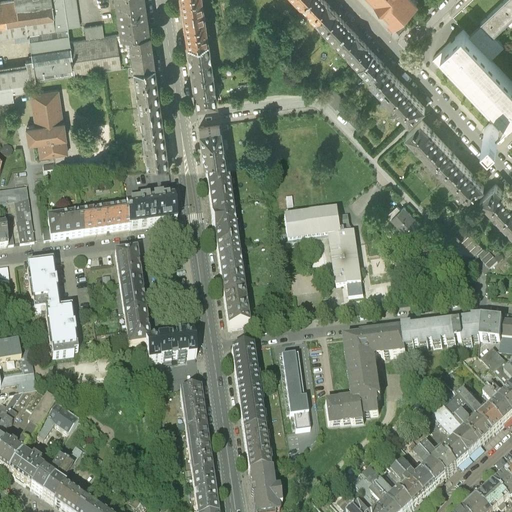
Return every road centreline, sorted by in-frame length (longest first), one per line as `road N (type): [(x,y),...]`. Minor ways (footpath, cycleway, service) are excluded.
road 1 (residential): [(180,119),(307,101),(324,107),(483,276),(481,310)]
road 2 (residential): [(481,310),(212,347)]
road 3 (residential): [(195,235),(0,261)]
road 4 (tertiary): [(236,511),(212,347)]
road 5 (residential): [(493,156),(395,52)]
road 6 (tertiary): [(180,119),(164,0)]
